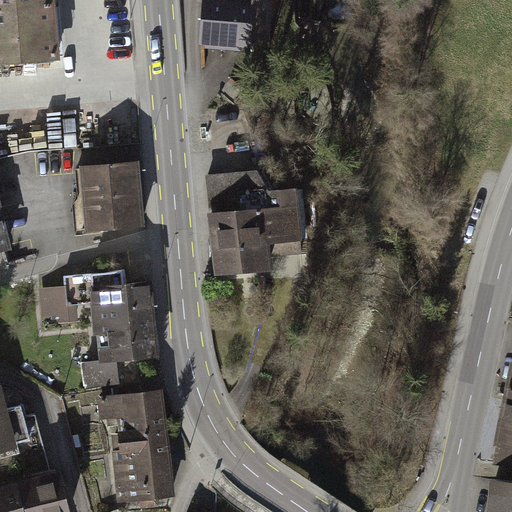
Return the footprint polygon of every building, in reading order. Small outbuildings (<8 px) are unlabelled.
[(0,0),(0,65),(56,62),(51,0),(0,0)] [(206,0),(205,39),(269,43),(271,0),(206,0)] [(136,161),(85,164),(90,227),(141,223),(136,161)] [(257,171),(210,176),(219,269),(269,264),(268,254),(301,251),(295,187),(268,190),(257,171)] [(0,248),(8,247),(0,212),(0,248)] [(156,348),(148,280),(124,282),(123,269),(65,276),(67,287),(42,294),(44,311),(65,309),(65,302),(96,300),(102,354),(156,348)] [(102,381),(119,379),(117,366),(101,368),(102,381)] [(511,380),(496,461),(511,461),(511,380)] [(8,407),(1,384),(0,384),(0,450),(31,442),(21,404),(8,407)] [(161,393),(101,400),(103,416),(118,414),(121,448),(126,447),(127,453),(167,448),(161,393)] [(172,493),(167,448),(127,453),(120,454),(120,457),(117,461),(121,499),(141,496),(142,506),(158,504),(157,495),(172,493)] [(65,511),(55,473),(14,484),(22,511),(65,511)] [(511,511),(511,480),(497,479),(493,511),(511,511)] [(0,511),(22,511),(14,484),(0,488),(0,511)]
